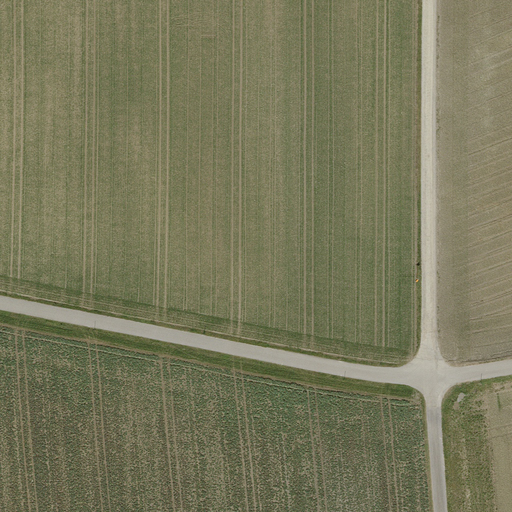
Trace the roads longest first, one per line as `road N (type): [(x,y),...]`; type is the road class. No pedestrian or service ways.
road 1 (track): [(0,304),(376,376),(511,369)]
road 2 (track): [(442,511),(430,378),(430,0)]
